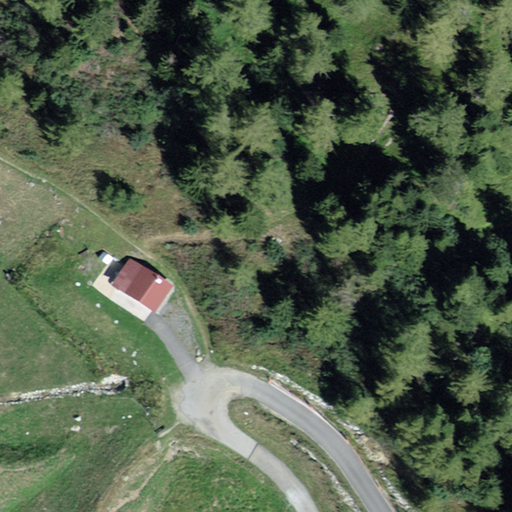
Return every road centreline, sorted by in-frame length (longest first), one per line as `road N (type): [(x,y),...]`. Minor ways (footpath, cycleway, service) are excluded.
road 1 (track): [(382,511),(285,399),(242,374),(202,376)]
road 2 (track): [(202,376),(194,396),(202,417),(277,474),(298,511)]
